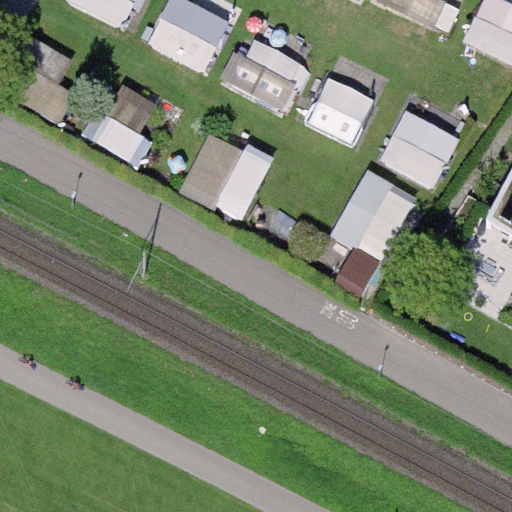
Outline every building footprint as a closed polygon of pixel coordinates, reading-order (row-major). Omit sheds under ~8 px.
[(69,0),(131,24),(140,0),(69,0)] [(207,66),(229,18),(189,0),(179,0),(159,44),(207,66)] [(394,0),(393,9),(457,25),(462,0),(394,0)] [(511,0),(489,0),(469,40),(511,62),(511,0)] [(255,35),(231,82),(292,113),(316,66),(255,35)] [(330,79),(316,127),(365,141),(379,93),(330,79)] [(421,93),(393,166),(445,186),(473,113),(421,93)] [(187,192),(250,221),(281,156),(217,126),(187,192)] [(371,169),(338,235),(390,260),(423,194),(371,169)] [(511,189),(489,229),(511,242),(511,189)]
